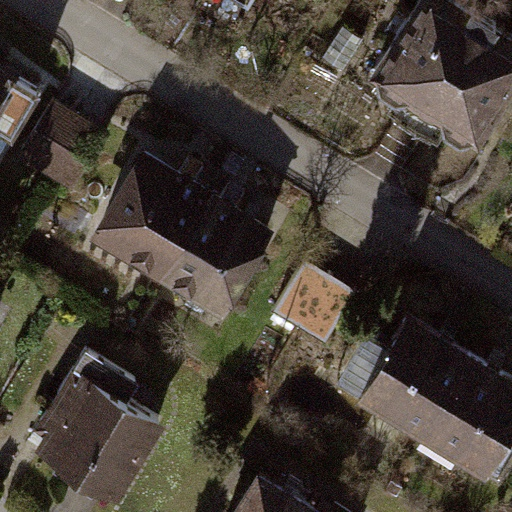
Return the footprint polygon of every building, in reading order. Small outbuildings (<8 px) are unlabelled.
[(511,90),(511,40),(443,0),(418,0),(373,77),(481,142),(511,90)] [(0,104),(18,76),(0,64),(0,104)] [(43,175),(71,122),(47,110),(20,163),(43,175)] [(98,136),(71,122),(43,175),(71,189),(98,136)] [(95,237),(163,274),(205,198),(136,161),(95,237)] [(266,232),(205,198),(163,274),(225,307),(266,232)] [(298,327),(326,275),(303,263),(275,315),(298,327)] [(353,289),(326,275),(298,327),(326,342),(353,289)] [(419,448),(465,365),(402,331),(357,414),(419,448)] [(511,431),(511,391),(465,365),(419,448),(483,483),(511,431)] [(164,427),(76,379),(37,450),(125,498),(164,427)] [(334,511),(260,471),(236,511),(334,511)]
